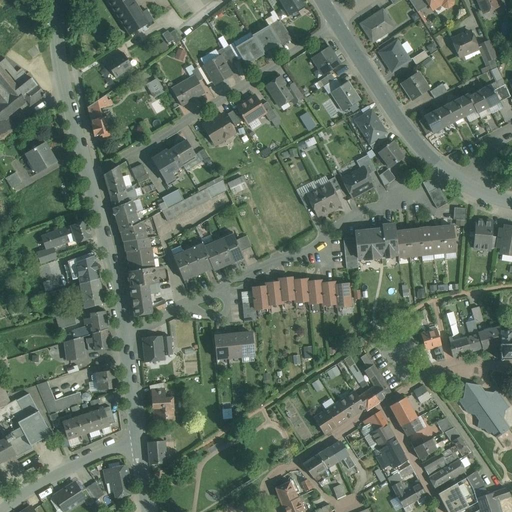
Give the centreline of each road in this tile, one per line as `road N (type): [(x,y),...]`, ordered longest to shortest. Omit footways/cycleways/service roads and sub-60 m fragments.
road 1 (residential): [(123,336),(400,190),(411,203)]
road 2 (residential): [(87,176),(335,26)]
road 3 (tertiary): [(464,184),(398,122),(335,26)]
road 4 (residential): [(87,176),(59,54),(57,0)]
road 5 (residential): [(123,336),(87,176)]
road 6 (residential): [(382,404),(275,475),(270,501)]
road 7 (residential): [(0,509),(59,471),(135,438)]
road 8 (residential): [(511,366),(450,363),(382,404)]
road 9 (residential): [(440,511),(382,404)]
